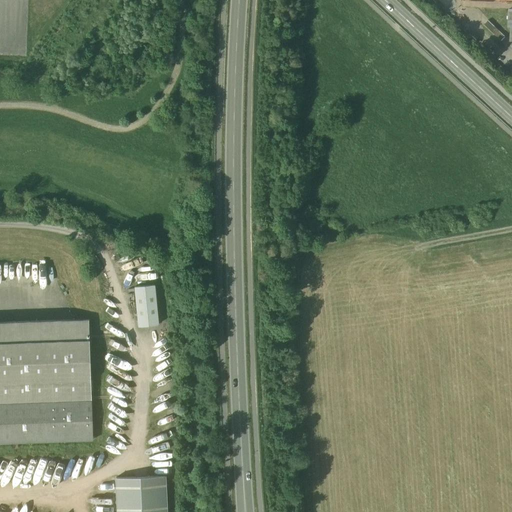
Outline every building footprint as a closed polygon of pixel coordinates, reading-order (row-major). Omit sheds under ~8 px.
[(496,28),(488,20),(484,25),(492,33),(496,28)] [(504,36),(496,28),(492,33),(500,41),(504,36)] [(155,284),(135,286),(139,326),(159,324),(155,284)] [(89,320),(0,322),(0,443),(93,440),(89,320)] [(167,511),(166,476),(116,477),(117,511),(167,511)]
